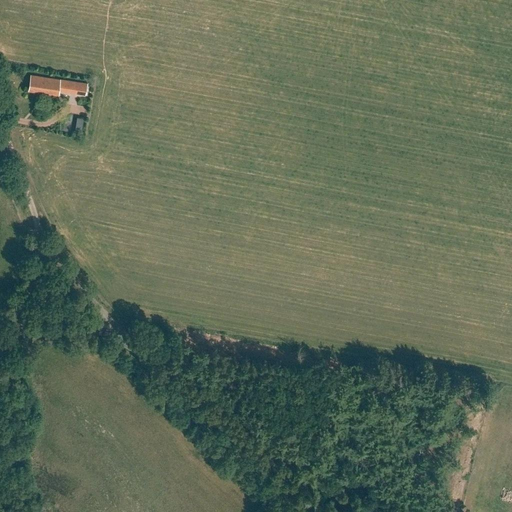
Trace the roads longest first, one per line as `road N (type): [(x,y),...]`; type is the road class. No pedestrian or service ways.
road 1 (unclassified): [(299,511),(128,341)]
road 2 (residential): [(128,341),(38,230)]
road 3 (unclassified): [(128,341),(79,330),(9,339)]
